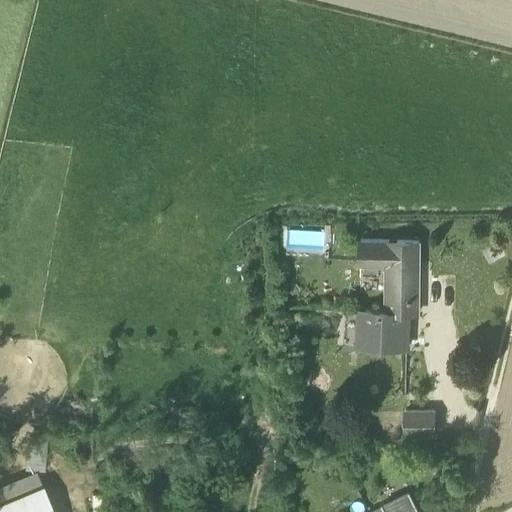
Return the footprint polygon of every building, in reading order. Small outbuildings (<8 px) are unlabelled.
[(386,263),(386,310),(385,311),(408,312),(417,312),(418,241),(360,239),(360,263),(386,263)] [(407,339),(408,312),(385,311),(386,310),(358,309),(357,332),(366,336),(366,345),(394,346),(394,338),(407,339)] [(305,382),(313,392),(325,390),(329,379),(322,370),(310,371),(305,382)] [(405,434),(433,434),(433,411),(405,411),(405,434)] [(48,430),(28,429),(25,469),(44,471),(48,430)] [(0,485),(0,504),(43,486),(36,470),(0,485)] [(0,511),(53,511),(43,486),(0,504),(0,511)] [(418,511),(419,511),(409,492),(382,505),(382,506),(370,511),(418,511)]
